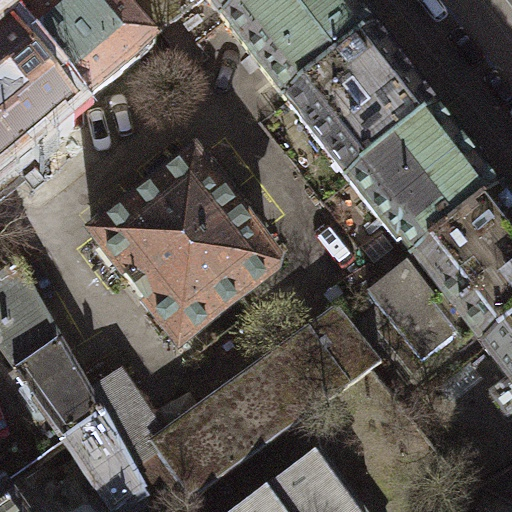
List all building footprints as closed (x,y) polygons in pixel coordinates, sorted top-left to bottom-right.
[(137,0),(50,0),(12,32),(78,113),(158,47),(154,42),(127,9),(137,0)] [(255,0),(137,0),(127,9),(154,42),(206,0),(225,24),(255,0)] [(348,0),(255,0),(225,24),(287,104),(376,36),(348,0)] [(0,177),(78,113),(12,32),(0,41),(0,177)] [(438,115),(376,36),(287,104),(350,184),(438,115)] [(416,262),(501,196),(438,115),(350,184),(398,247),(402,243),(415,260),(416,262)] [(194,159),(94,234),(180,347),(264,283),(268,255),(194,159)] [(511,210),(501,196),(416,262),(468,328),(485,350),(511,329),(511,210)] [(468,328),(416,262),(415,260),(371,294),(423,362),(468,328)] [(0,277),(0,349),(16,372),(61,341),(16,264),(0,277)] [(175,446),(166,452),(199,496),(382,366),(347,321),(175,446)] [(511,384),(511,329),(485,350),(511,384)] [(16,372),(65,443),(104,416),(88,389),(61,341),(16,372)] [(121,367),(88,389),(104,416),(135,472),(166,452),(175,446),(121,367)] [(135,472),(104,416),(65,443),(113,511),(119,511),(146,494),(135,472)] [(365,511),(322,451),(237,511),(365,511)] [(17,511),(1,489),(0,489),(0,511),(17,511)]
